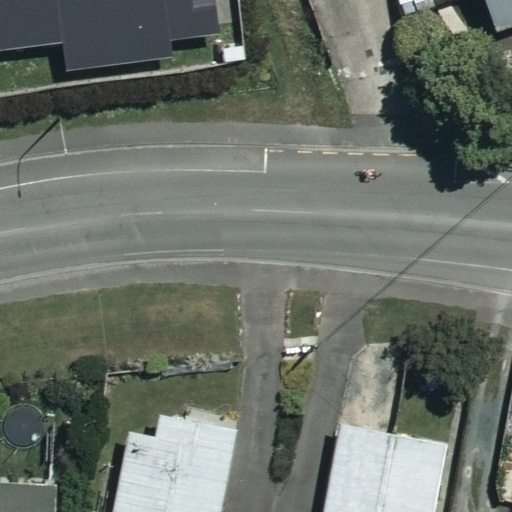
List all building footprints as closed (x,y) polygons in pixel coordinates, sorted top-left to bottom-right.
[(511,0),(461,0),(465,9),(488,0),(500,0),(511,30),(511,0)] [(0,60),(63,44),(54,6),(0,20),(0,60)] [(236,511),(251,433),(175,419),(170,447),(141,441),(128,511),(236,511)] [(448,511),(461,453),(357,431),(339,511),(448,511)] [(73,511),(75,497),(0,491),(0,511),(73,511)]
